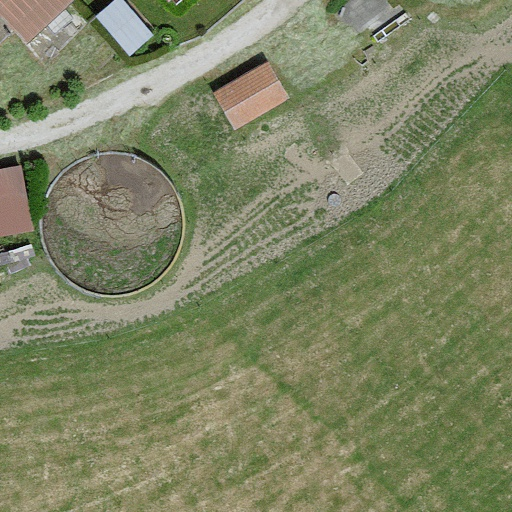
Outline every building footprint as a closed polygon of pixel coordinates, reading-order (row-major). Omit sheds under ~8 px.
[(0,0),(0,41),(3,46),(56,0),(0,0)] [(133,37),(101,0),(78,21),(109,57),(133,37)] [(87,47),(73,31),(41,58),(55,74),(87,47)] [(265,98),(247,68),(196,99),(215,129),(265,98)] [(139,169),(113,159),(85,159),(60,170),(41,190),(31,216),(31,243),(42,269),(62,288),(88,298),(115,298),(141,287),(160,267),(170,241),(170,214),(159,188),(139,169)] [(0,231),(10,229),(0,184),(0,231)]
